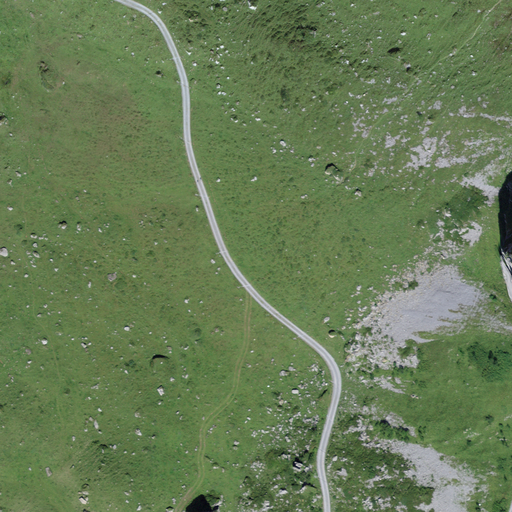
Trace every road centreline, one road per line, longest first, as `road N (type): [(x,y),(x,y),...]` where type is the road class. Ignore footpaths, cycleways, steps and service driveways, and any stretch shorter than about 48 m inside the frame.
road 1 (track): [(324,511),(312,372),(226,264),(214,225)]
road 2 (track): [(124,0),(151,14),(172,41),(214,225)]
